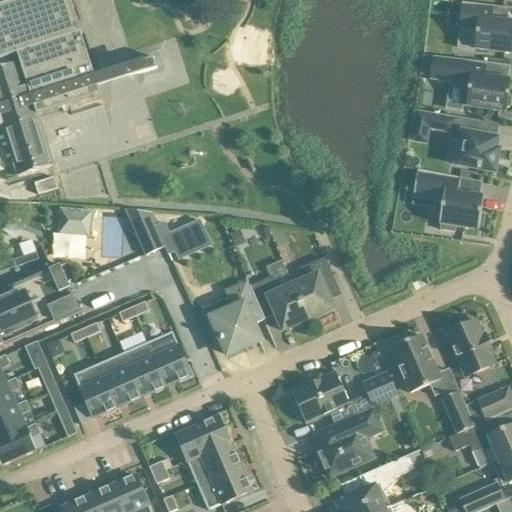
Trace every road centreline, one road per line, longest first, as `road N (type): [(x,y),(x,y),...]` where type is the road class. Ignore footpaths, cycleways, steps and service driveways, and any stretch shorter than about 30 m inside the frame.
road 1 (residential): [(246,380),(492,270)]
road 2 (residential): [(246,380),(0,484)]
road 3 (unknown): [(85,298),(167,274),(223,390)]
road 4 (residential): [(302,511),(246,380)]
